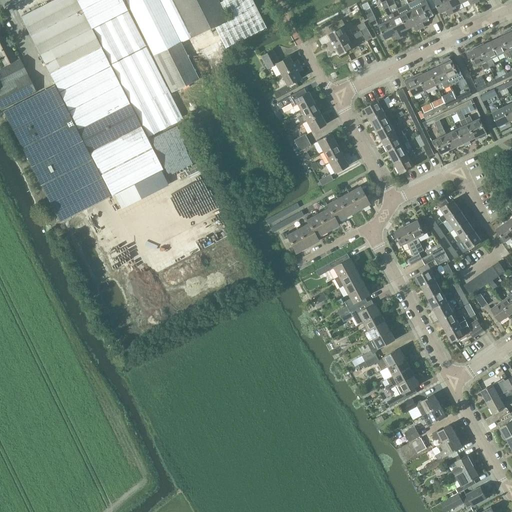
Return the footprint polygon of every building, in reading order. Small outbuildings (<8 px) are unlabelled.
[(89,152),(140,126),(126,98),(123,93),(106,58),(103,53),(91,30),(91,29),(76,0),(53,0),(20,17),(89,152)] [(121,0),(76,0),(91,29),(99,25),(127,11),(121,0)] [(125,0),(153,56),(180,42),(181,43),(191,37),(172,0),(125,0)] [(172,0),(191,37),(227,20),(224,13),(219,3),(217,0),(172,0)] [(251,0),(222,0),(223,1),(219,3),(224,13),(227,11),(232,20),(214,28),(225,49),(265,29),(251,0)] [(415,0),(416,1),(408,5),(420,29),(424,27),(422,22),(429,19),(427,16),(432,14),(431,11),(425,0),(415,0)] [(446,0),(433,0),(437,8),(440,14),(446,10),(449,16),(453,13),(446,0)] [(446,0),(453,13),(458,11),(455,6),(462,3),(460,0),(446,0)] [(362,5),(365,11),(371,8),(368,2),(362,5)] [(408,5),(397,10),(400,16),(407,29),(413,26),(415,31),(420,29),(408,5)] [(370,23),(375,20),(370,9),(365,12),(370,23)] [(99,26),(99,25),(91,29),(91,30),(93,29),(105,52),(103,53),(106,58),(107,58),(111,64),(145,46),(127,11),(99,26)] [(391,14),(387,16),(398,39),(402,37),(400,32),(407,29),(400,16),(394,19),(391,14)] [(385,23),(378,26),(385,40),(391,37),(393,41),(398,39),(387,16),(382,18),(385,23)] [(326,44),(328,48),(353,35),(350,30),(344,33),(341,28),(328,35),(331,41),(326,44)] [(366,28),(360,31),(363,36),(366,42),(372,38),(366,28)] [(505,36),(501,37),(511,56),(511,55),(511,30),(511,29),(507,31),(504,32),(504,34),(505,36)] [(352,49),(349,43),(355,40),(353,35),(328,48),(331,53),(336,50),(339,57),(352,49)] [(497,57),(503,53),(506,58),(511,56),(501,37),(490,43),(497,57)] [(0,58),(4,66),(15,61),(3,38),(0,39),(0,58)] [(180,42),(153,56),(171,93),(199,79),(181,43),(180,42)] [(497,57),(490,43),(479,48),(486,62),(487,61),(490,67),(495,65),(492,59),(497,57)] [(128,97),(133,108),(168,90),(146,47),(111,65),(125,92),(123,93),(126,98),(128,97)] [(475,67),(481,64),(484,70),(490,67),(487,61),(486,62),(479,48),(475,50),(474,48),(465,52),(469,60),(471,59),(475,67)] [(272,50),(260,56),(267,69),(274,65),(280,76),(299,66),(296,61),(292,64),(288,57),(279,63),(272,50)] [(0,68),(0,87),(27,73),(20,59),(0,68)] [(443,65),(440,67),(446,80),(450,87),(463,80),(456,66),(454,67),(451,61),(450,62),(449,60),(448,59),(443,62),(442,63),(443,65)] [(299,66),(280,76),(286,87),(296,82),(300,79),(296,73),(301,70),(299,66)] [(440,67),(429,72),(435,86),(441,83),(444,89),(450,87),(446,80),(440,67)] [(333,82),(338,79),(335,72),(329,74),(333,82)] [(424,91),(435,86),(429,72),(418,77),(424,91)] [(0,108),(1,110),(37,92),(27,73),(0,87),(0,108)] [(498,83),(508,78),(506,74),(496,79),(498,83)] [(413,96),(420,93),(420,95),(422,96),(426,94),(424,91),(418,77),(415,79),(414,76),(405,80),(404,83),(408,90),(410,89),(413,96)] [(480,92),(487,89),(487,88),(485,84),(482,77),(474,81),(480,92)] [(487,88),(498,83),(496,79),(485,84),(487,88)] [(273,94),(276,100),(299,88),(296,82),(286,87),(273,94)] [(54,85),(3,111),(12,128),(41,185),(50,203),(101,177),(54,85)] [(402,103),(404,102),(408,100),(403,89),(397,91),(402,103)] [(497,95),(496,93),(494,89),(480,96),(483,101),(497,95)] [(183,119),(168,90),(133,108),(148,137),(183,119)] [(456,98),(455,98),(457,102),(472,95),(470,91),(456,98)] [(291,96),(276,103),(279,110),(290,104),(292,108),(296,106),(299,111),(313,104),(307,93),(306,94),(294,100),(291,96)] [(455,98),(444,103),(446,108),(457,102),(455,98)] [(383,99),(364,110),(370,120),(389,110),(383,99)] [(404,102),(409,113),(413,111),(408,100),(404,102)] [(470,100),(459,105),(461,110),(472,104),(470,100)] [(423,106),(426,112),(433,108),(430,102),(423,106)] [(444,103),(433,109),(435,113),(446,108),(444,103)] [(511,103),(502,108),(509,122),(511,120),(511,103)] [(305,121),(305,122),(319,115),(313,104),(299,111),(301,115),(297,118),(300,124),(305,121)] [(461,110),(459,105),(448,111),(450,115),(461,110)] [(502,108),(492,113),(498,127),(509,122),(502,108)] [(423,113),(422,114),(424,118),(435,113),(433,109),(432,109),(423,113)] [(391,114),(389,110),(370,120),(376,131),(389,124),(386,118),(391,114)] [(418,122),(413,111),(409,113),(414,124),(418,122)] [(450,115),(448,111),(437,116),(439,120),(450,115)] [(325,125),(319,115),(305,122),(311,132),(325,125)] [(437,116),(426,121),(428,125),(439,120),(437,116)] [(470,117),(465,119),(468,124),(475,138),(479,136),(480,138),(481,138),(486,136),(486,134),(485,133),(486,133),(479,119),(473,122),(470,117)] [(462,127),(457,130),(463,144),(464,143),(465,145),(466,145),(471,143),(471,141),(471,140),(475,138),(468,124),(465,119),(460,122),(462,127)] [(285,124),(287,128),(288,131),(293,128),(290,121),(285,124)] [(414,124),(419,135),(424,133),(418,122),(414,124)] [(376,131),(382,142),(395,134),(389,124),(376,131)] [(163,170),(140,126),(89,152),(112,196),(163,170)] [(441,137),(434,140),(437,145),(441,154),(452,149),(446,135),(443,130),(439,132),(441,137)] [(447,135),(446,135),(452,149),(463,144),(457,130),(447,135)] [(402,131),(395,134),(382,142),(387,153),(408,141),(402,131)] [(419,135),(425,146),(429,144),(424,133),(419,135)] [(322,152),(336,145),(330,134),(316,141),(322,152)] [(293,141),(296,146),(307,141),(304,135),(293,141)] [(310,146),(307,141),(296,146),(299,152),(310,146)] [(393,163),(414,152),(408,141),(387,153),(393,163)] [(434,155),(429,144),(425,146),(423,146),(428,158),(434,155)] [(322,152),(328,163),(342,156),(336,145),(322,152)] [(416,157),(414,152),(393,163),(399,174),(413,167),(409,161),(416,157)] [(307,153),(301,157),(303,161),(310,158),(307,153)] [(347,167),(342,156),(328,163),(334,174),(347,167)] [(313,171),(318,168),(315,163),(315,162),(310,164),(313,171)] [(329,175),(318,181),(321,187),(332,181),(329,175)] [(364,186),(359,188),(364,198),(369,195),(364,186)] [(351,189),(347,191),(348,193),(357,211),(368,205),(364,198),(359,188),(359,187),(352,191),(351,189)] [(340,195),(336,197),(337,199),(346,217),(357,211),(348,193),(341,197),(340,195)] [(439,210),(443,215),(439,218),(442,223),(446,220),(446,221),(459,212),(452,201),(449,204),(445,198),(437,204),(441,209),(439,210)] [(329,201),(325,203),(326,205),(337,226),(338,226),(336,222),(346,217),(337,199),(330,203),(329,201)] [(320,210),(316,212),(317,214),(316,214),(326,232),(337,226),(326,205),(325,205),(327,208),(320,212),(320,210)] [(446,221),(453,231),(466,222),(459,212),(446,221)] [(309,216),(305,218),(306,220),(317,241),(316,238),(326,232),(316,214),(310,218),(309,216)] [(427,218),(434,228),(438,226),(431,216),(427,218)] [(300,226),(296,227),(297,229),(296,229),(306,247),(317,241),(306,220),(307,223),(300,227),(300,226)] [(414,245),(419,242),(417,239),(423,236),(422,235),(429,232),(425,224),(419,227),(416,222),(405,227),(414,245)] [(474,232),(466,222),(453,231),(457,236),(454,237),(458,242),(460,240),(461,241),(474,232)] [(504,243),(511,239),(511,240),(511,232),(506,223),(495,230),(504,243)] [(445,236),(438,226),(434,228),(441,239),(445,236)] [(401,246),(408,243),(410,247),(414,245),(405,227),(394,232),(401,246)] [(286,235),(285,235),(295,253),(306,247),(296,229),(289,233),(289,232),(285,234),(286,235)] [(450,230),(445,233),(450,241),(455,238),(450,230)] [(468,251),(481,242),(474,232),(461,241),(468,251)] [(441,239),(448,249),(452,246),(445,236),(441,239)] [(448,249),(455,259),(459,256),(452,246),(448,249)] [(443,248),(431,254),(434,260),(446,254),(443,248)] [(347,254),(316,271),(319,277),(335,268),(339,277),(356,267),(355,265),(353,262),(355,260),(352,258),(350,259),(347,254)] [(422,259),(419,254),(407,260),(411,266),(422,259)] [(446,254),(434,260),(437,265),(449,259),(446,254)] [(498,262),(492,266),(499,277),(505,272),(498,262)] [(492,266),(487,270),(494,280),(499,277),(492,266)] [(339,277),(334,279),(339,288),(344,286),(361,277),(359,274),(358,271),(360,269),(357,267),(356,267),(339,277)] [(416,279),(415,281),(417,285),(419,285),(420,285),(422,288),(435,281),(440,278),(438,274),(433,276),(429,270),(421,275),(416,277),(417,279),(416,279)] [(489,283),(494,280),(487,270),(482,273),(489,283)] [(448,274),(453,285),(458,282),(452,271),(448,274)] [(482,273),(477,276),(484,287),(489,283),(482,273)] [(361,277),(344,286),(349,295),(366,285),(364,283),(363,280),(365,278),(362,276),(361,277)] [(479,290),(484,287),(477,276),(472,280),(479,290)] [(472,280),(468,283),(475,293),(479,290),(472,280)] [(435,281),(422,288),(428,299),(441,291),(435,281)] [(453,285),(459,295),(464,293),(458,282),(453,285)] [(470,297),(475,293),(468,283),(463,286),(470,297)] [(347,306),(338,311),(341,317),(357,308),(366,303),(364,298),(371,295),(368,289),(369,287),(367,285),(366,285),(349,295),(351,299),(350,300),(349,299),(344,302),(347,306)] [(441,291),(428,299),(434,310),(447,302),(441,291)] [(323,293),(318,296),(321,302),(326,299),(323,293)] [(459,295),(465,306),(469,304),(464,293),(459,295)] [(475,297),(482,308),(488,304),(480,294),(475,297)] [(511,295),(501,302),(510,315),(511,313),(511,295)] [(318,296),(313,298),(317,305),(321,302),(318,296)] [(447,302),(434,310),(439,320),(453,313),(447,302)] [(501,302),(491,309),(499,322),(510,315),(501,302)] [(357,326),(363,323),(380,313),(377,308),(379,306),(377,304),(375,305),(375,304),(359,313),(357,308),(340,317),(343,323),(353,318),(357,326)] [(475,315),(469,304),(465,306),(471,317),(475,315)] [(366,327),(361,330),(363,334),(368,331),(385,321),(382,316),(384,314),(382,312),(381,313),(364,322),(366,327)] [(453,313),(439,320),(445,331),(465,320),(462,315),(456,318),(453,313)] [(465,320),(445,331),(451,342),(458,338),(460,340),(466,337),(465,335),(469,332),(473,337),(483,330),(480,325),(471,331),(468,326),(465,320)] [(385,321),(368,331),(373,340),(390,330),(387,325),(389,323),(386,321),(385,321)] [(371,351),(362,356),(365,361),(365,362),(377,355),(374,351),(377,349),(395,340),(392,334),(394,332),(391,330),(390,330),(373,340),(367,343),(371,351)] [(377,355),(365,362),(368,367),(377,362),(382,370),(387,367),(405,358),(402,353),(404,350),(402,349),(400,349),(379,360),(377,355)] [(387,367),(382,370),(387,379),(410,367),(407,362),(409,359),(407,357),(405,358),(387,367)] [(389,384),(385,386),(387,390),(394,386),(395,386),(415,375),(412,370),(413,368),(411,366),(410,367),(387,379),(389,384)] [(400,395),(387,402),(390,408),(401,401),(416,393),(414,388),(420,384),(417,379),(418,377),(416,375),(415,375),(395,386),(400,395)] [(480,392),(487,403),(509,391),(511,389),(511,376),(504,381),(507,387),(502,389),(501,387),(495,390),(492,385),(480,392)] [(493,414),(505,408),(502,402),(507,399),(506,397),(511,394),(509,391),(487,403),(493,414)] [(421,400),(415,403),(417,406),(422,415),(427,412),(440,405),(434,395),(421,401),(421,400)] [(413,399),(400,405),(404,413),(412,408),(411,405),(415,403),(413,399)] [(427,412),(422,415),(428,427),(434,424),(433,423),(446,416),(440,405),(427,412)] [(505,440),(506,439),(511,435),(511,415),(497,423),(503,433),(501,434),(501,436),(503,439),(505,440)] [(437,431),(432,434),(436,440),(440,438),(443,443),(457,436),(451,425),(438,432),(437,431)] [(404,433),(405,435),(408,442),(409,443),(420,437),(415,427),(404,433)] [(443,444),(443,443),(437,446),(440,452),(435,455),(438,460),(435,461),(434,461),(425,465),(428,471),(449,460),(447,456),(462,448),(457,437),(443,444)] [(426,448),(421,438),(412,443),(417,453),(426,448)] [(449,460),(447,461),(449,466),(450,465),(455,462),(458,468),(453,470),(448,473),(450,478),(473,466),(467,456),(461,459),(458,455),(449,460)] [(473,466),(450,478),(453,483),(458,480),(461,486),(456,489),(458,493),(476,484),(473,479),(478,476),(473,466)] [(486,499),(479,488),(460,498),(458,493),(457,494),(451,497),(440,503),(445,511),(446,511),(463,503),(466,510),(486,499)]
